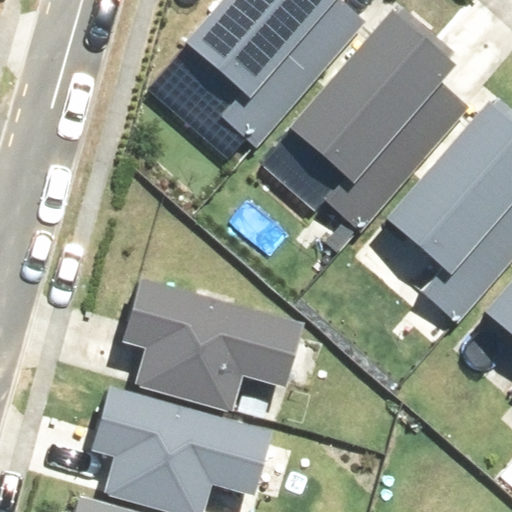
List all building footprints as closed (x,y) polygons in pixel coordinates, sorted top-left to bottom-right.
[(194,0),(169,29),(224,76),(204,100),(244,135),(343,20),(319,0),(194,0)] [(324,82),(290,121),(345,168),(324,192),(364,227),(464,112),(438,90),(464,61),(394,1),(324,82)] [(511,125),(489,105),(385,225),(440,272),(419,296),(459,331),(511,270),(511,125)] [(156,345),(146,387),(247,413),(257,370),(306,383),(322,320),(147,276),(131,338),(156,345)] [(511,296),(491,321),(511,338),(511,296)] [(111,457),(101,500),(149,511),(205,511),(213,483),(261,496),(278,432),(102,389),(87,451),(111,457)] [(131,511),(78,499),(74,511),(131,511)]
